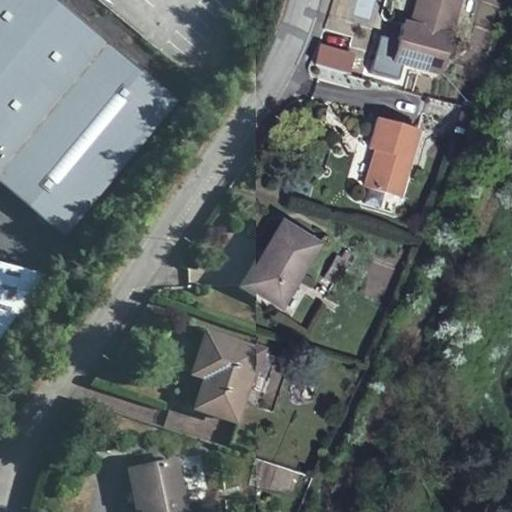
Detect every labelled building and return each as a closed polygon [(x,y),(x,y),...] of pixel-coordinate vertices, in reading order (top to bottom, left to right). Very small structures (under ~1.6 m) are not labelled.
[(56,0),(0,0),(0,180),(68,237),(180,102),(56,0)] [(447,36),(457,0),(456,0),(414,0),(407,25),(401,24),(391,61),(437,73),(447,36)] [(457,0),(447,36),(464,41),(474,3),(472,0),(457,0)] [(414,129),(376,118),(367,150),(375,152),(366,189),(397,197),(414,129)] [(280,223),(264,250),(270,254),(248,289),(279,308),(317,244),(280,223)] [(270,254),(264,250),(242,286),(248,289),(270,254)] [(346,262),(336,255),(323,278),(333,285),(346,262)] [(0,338),(46,274),(0,261),(0,338)] [(236,422),(260,350),(208,334),(200,360),(212,364),(206,381),(198,410),(236,422)] [(212,364),(200,360),(194,376),(206,381),(212,364)] [(185,511),(175,460),(136,468),(144,508),(145,511),(185,511)] [(144,508),(136,468),(129,470),(138,510),(144,508)]
